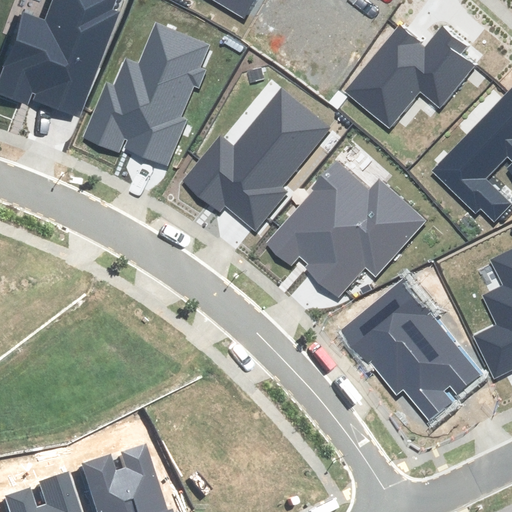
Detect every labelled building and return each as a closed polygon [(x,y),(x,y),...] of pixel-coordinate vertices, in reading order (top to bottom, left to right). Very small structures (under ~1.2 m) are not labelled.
[(29,98),(77,117),(118,12),(111,10),(114,0),(53,0),(45,21),(26,14),(0,81),(0,92),(27,103),(29,98)] [(214,0),(243,17),(252,0),(214,0)] [(120,145),(167,164),(185,120),(180,118),(193,85),(198,88),(205,71),(199,68),(209,45),(156,24),(139,64),(127,59),(116,87),(107,83),(85,138),(117,151),(120,145)] [(347,90),(389,126),(420,89),(439,106),(474,65),(458,52),(465,44),(444,26),(424,49),(399,28),(347,90)] [(223,137),(184,184),(219,213),(220,214),(227,206),(257,230),(287,193),(281,188),(329,128),(281,89),(234,146),(223,137)] [(511,89),(434,172),(476,212),(481,207),(495,220),(510,204),(484,180),(508,155),(511,159),(511,164),(507,170),(511,174),(511,89)] [(317,190),(269,244),(292,264),(296,259),(337,295),(365,264),(377,274),(424,221),(379,180),(370,190),(336,161),(313,187),(317,190)] [(511,250),(491,261),(504,286),(484,296),(498,325),(475,337),(494,375),(511,366),(511,250)] [(404,279),(340,332),(366,363),(370,359),(398,393),(403,388),(429,419),(450,402),(441,391),(449,384),(456,392),(481,371),(404,279)] [(110,455),(83,464),(98,511),(173,511),(170,511),(167,511),(145,444),(121,452),(127,468),(115,472),(110,455)] [(80,511),(68,473),(40,482),(48,506),(36,510),(30,489),(6,497),(10,511),(80,511)]
